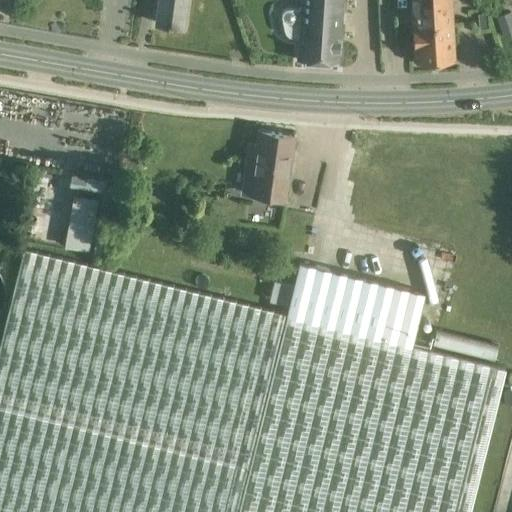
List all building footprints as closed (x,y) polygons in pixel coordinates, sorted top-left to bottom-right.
[(157,0),(155,22),(183,26),(186,0),(157,0)] [(297,37),(299,37),(297,59),(306,59),(306,62),(330,63),(330,61),(338,62),(342,0),(301,0),(301,8),(288,8),(285,9),(282,11),(281,13),(281,16),(282,23),(284,29),(285,32),(286,34),(288,35),(289,36),(291,37),(295,37),(297,37)] [(452,0),(410,0),(414,62),(455,60),(452,0)] [(511,15),(510,10),(497,15),(504,36),(511,33),(511,15)] [(284,205),(285,198),(286,198),(295,134),(257,129),(256,144),(248,143),(241,192),(272,196),(272,203),(284,205)] [(68,246),(94,248),(99,195),(73,193),(68,246)] [(29,237),(56,241),(60,209),(33,205),(29,237)] [(0,511),(235,511),(285,313),(23,247),(0,340),(0,511)] [(287,305),(285,313),(235,511),(467,511),(505,365),(410,341),(423,289),(299,258),(292,285),(293,285),(288,305),(287,305)] [(273,280),(269,300),(287,305),(288,305),(293,285),(273,280)]
